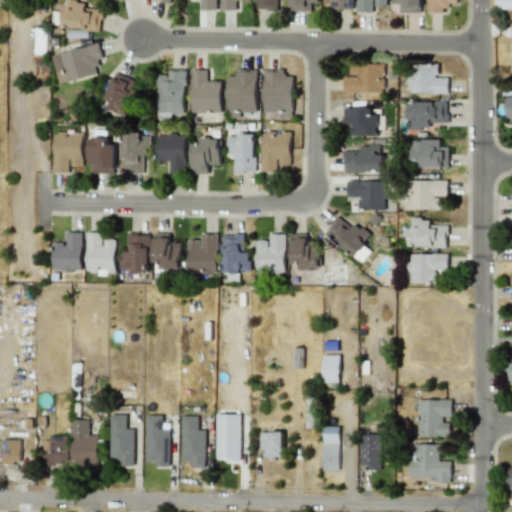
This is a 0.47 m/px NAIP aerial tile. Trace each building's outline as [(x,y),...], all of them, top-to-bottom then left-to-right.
[(103,31),(103,11),(84,11),(84,0),(63,0),(63,31),(103,31)] [(198,0),(198,10),(218,10),(218,0),(198,0)] [(241,0),(221,0),(221,11),(241,11),(241,0)] [(276,0),(256,0),(256,8),(276,8),(276,0)] [(290,0),(290,11),(309,11),(309,1),(319,1),(319,0),(290,0)] [(353,11),(353,0),(331,0),(331,11),(353,11)] [(387,2),(387,0),(357,0),(357,12),(377,12),(377,2),(387,2)] [(421,13),(421,0),(393,0),(393,4),(401,4),(401,13),(421,13)] [(457,2),(457,0),(427,0),(427,13),(447,13),(447,2),(457,2)] [(511,0),(496,0),(496,9),(511,9),(511,0)] [(59,84),(97,75),(94,64),(105,62),(100,43),(52,54),(59,84)] [(385,63),(344,63),(344,92),(385,92),(385,63)] [(447,73),(437,73),(437,63),(409,63),(409,92),(447,92),(447,73)] [(227,118),(257,118),(257,68),(237,68),(237,77),(227,77),(227,118)] [(158,69),(158,118),(187,118),(187,69),(158,69)] [(222,80),(212,80),(212,69),(192,69),(192,112),(222,112),(222,80)] [(293,118),(293,78),(285,78),(285,69),(264,69),(263,109),(271,109),(271,118),(293,118)] [(132,88),(135,80),(116,73),(103,105),(130,116),(139,91),(132,88)] [(448,101),(408,101),(408,129),(435,129),(435,120),(448,120),(448,101)] [(380,135),(380,107),(344,107),(344,126),(353,126),(353,135),(380,135)] [(73,172),(73,163),(84,163),(84,131),(53,131),(53,151),(53,172),(73,172)] [(281,172),(281,163),(290,163),(290,131),(261,131),(261,172),(281,172)] [(257,132),(227,132),(227,153),(236,153),(236,172),(257,172),(257,132)] [(122,173),(147,173),(147,133),(122,133),(122,173)] [(166,172),(185,172),(185,133),(165,133),(165,142),(156,142),(156,163),(166,163),(166,172)] [(116,171),(116,144),(108,144),(108,136),(87,136),(87,171),(116,171)] [(211,173),(211,162),(221,162),(221,137),(193,137),(193,173),(211,173)] [(446,139),(414,139),(414,165),(446,165),(446,139)] [(363,153),(345,153),(345,172),(383,172),(383,143),(363,143),(363,153)] [(446,179),(407,180),(407,208),(446,208),(446,179)] [(387,180),(347,180),(347,200),(357,200),(357,210),(387,210),(387,180)] [(371,235),(338,212),(323,234),(356,257),(371,235)] [(410,217),(409,247),(447,248),(448,227),(429,226),(429,217),(410,217)] [(83,231),(62,231),(62,240),(53,240),(53,271),(83,271),(83,231)] [(106,232),(87,231),(87,263),(95,263),(95,272),(116,273),(116,241),(106,241),(106,232)] [(218,233),(197,232),(197,242),(188,242),(188,274),(218,274),(218,233)] [(150,233),(130,233),(130,253),(120,253),(120,273),(150,273),(150,233)] [(249,246),(241,246),(241,233),(223,233),(223,280),(240,280),(240,271),(249,271),(249,246)] [(256,271),(286,271),(286,233),(265,233),(265,243),(256,243),(256,271)] [(154,236),(154,270),(182,270),(182,243),(172,243),(172,236),(154,236)] [(321,268),(320,236),(292,237),(292,269),(321,268)] [(438,282),(438,273),(448,273),(448,253),(408,253),(408,282),(438,282)] [(323,382),(340,382),(340,355),(323,355),(323,382)] [(418,436),(450,436),(450,419),(452,419),(452,400),(418,399),(418,436)] [(134,429),(127,429),(127,415),(111,414),(110,460),(121,460),(121,466),(133,466),(134,429)] [(240,460),(241,415),(216,414),(215,459),(240,460)] [(163,416),(146,415),(145,461),(155,461),(155,466),(169,466),(170,429),(163,429),(163,416)] [(206,430),(198,430),(198,416),(182,416),(182,461),(191,461),(191,467),(205,468),(206,430)] [(89,420),(72,419),(71,464),(98,464),(98,435),(89,435),(89,420)] [(323,470),(340,471),(341,427),(324,426),(323,470)] [(283,432),(260,432),(260,450),(266,450),(266,458),(283,458),(283,432)] [(362,468),(382,467),(380,434),(360,434),(362,468)] [(42,437),(42,466),(68,465),(67,437),(42,437)] [(1,464),(20,464),(21,440),(2,439),(1,464)] [(409,477),(435,477),(435,483),(451,483),(451,461),(439,461),(439,444),(416,444),(416,459),(409,460),(409,477)]
